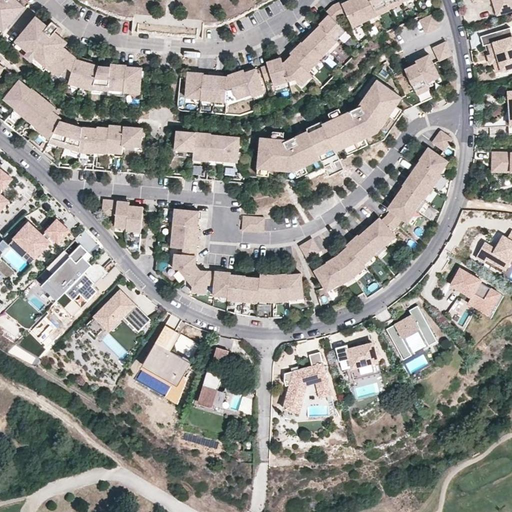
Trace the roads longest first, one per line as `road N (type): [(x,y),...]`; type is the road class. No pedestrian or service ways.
road 1 (residential): [(64,188),(180,306),(259,332),(314,327),(393,290),(437,239),(461,177),(466,117)]
road 2 (residential): [(64,188),(224,198),(221,235),(282,237),(349,204),(409,131),(437,117),(466,117)]
road 3 (residential): [(305,0),(243,42),(198,48),(105,37),(45,0)]
